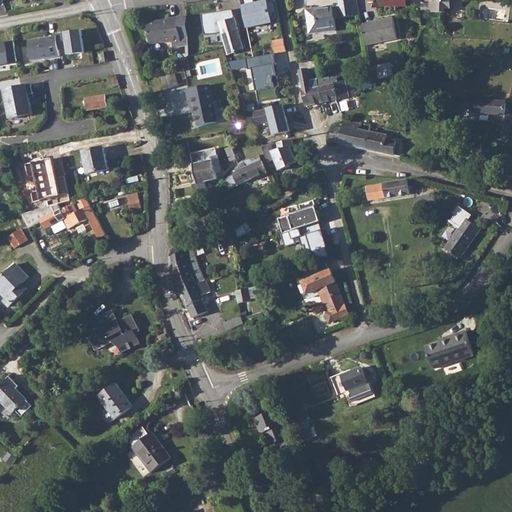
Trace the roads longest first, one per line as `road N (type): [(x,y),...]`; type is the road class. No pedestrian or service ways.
road 1 (residential): [(206,391),(441,308),(475,284),(511,231)]
road 2 (residential): [(160,242),(76,270),(0,341)]
road 3 (tertiary): [(160,242),(154,145),(126,64)]
road 4 (tertiary): [(206,391),(174,317),(160,242)]
road 5 (residential): [(126,64),(52,82),(51,124),(89,123)]
road 6 (tertiary): [(258,511),(206,391)]
